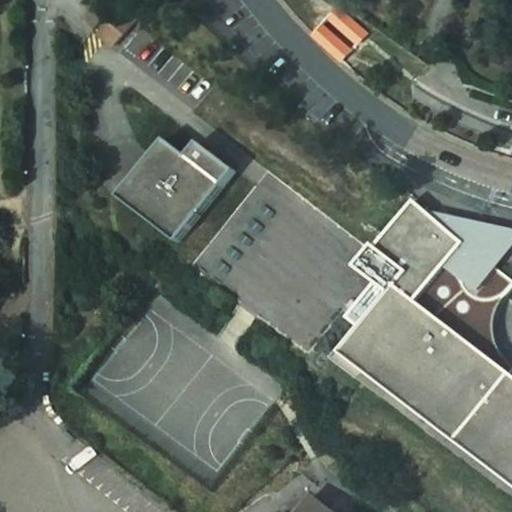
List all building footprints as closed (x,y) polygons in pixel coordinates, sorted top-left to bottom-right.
[(105,6),(89,25),(95,30),(110,10),(105,6)] [(123,6),(100,35),(114,46),(137,18),(123,6)] [(337,8),(328,18),(358,44),(367,34),(337,8)] [(351,52),(321,26),(313,35),(329,51),(342,62),(351,52)] [(140,31),(121,56),(187,107),(206,82),(140,31)] [(124,199),(181,244),(235,172),(200,145),(189,159),(168,142),(124,199)] [(499,272),(511,254),(511,232),(496,228),(474,249),(430,212),(419,201),(382,250),(378,248),(361,271),(383,287),(357,322),(368,330),(399,289),(422,306),(451,268),(482,294),(499,272)] [(496,228),(430,212),(474,249),(496,228)] [(511,292),(511,281),(499,272),(482,294),(451,268),(422,306),(511,375),(511,365),(503,357),(498,344),(496,333),(498,318),(504,304),(511,292)] [(511,375),(422,306),(399,289),(368,330),(347,357),(511,483),(511,375)] [(334,511),(314,496),(301,511),(334,511)]
